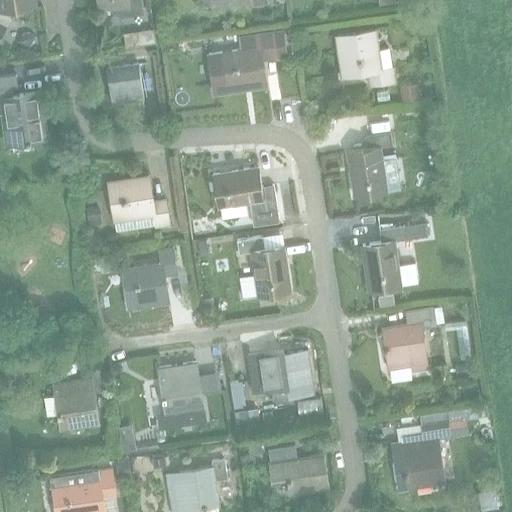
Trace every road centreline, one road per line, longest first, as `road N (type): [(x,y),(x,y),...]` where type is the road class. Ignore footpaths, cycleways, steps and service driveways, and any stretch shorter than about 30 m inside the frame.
road 1 (residential): [(330,316),(301,150),(277,135),(113,143),(94,135),(82,115),(64,0)]
road 2 (residential): [(109,347),(330,316)]
road 3 (residential): [(348,511),(357,487),(330,316)]
